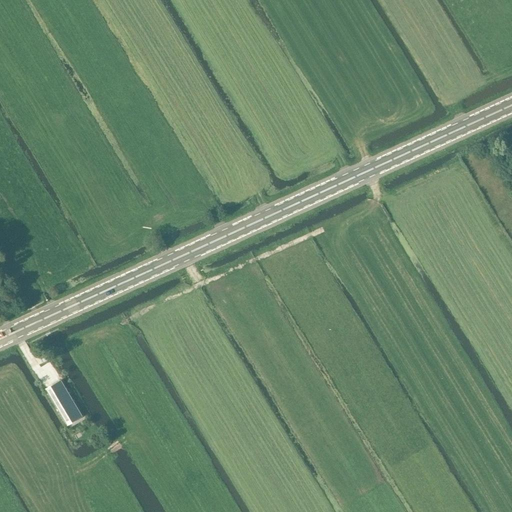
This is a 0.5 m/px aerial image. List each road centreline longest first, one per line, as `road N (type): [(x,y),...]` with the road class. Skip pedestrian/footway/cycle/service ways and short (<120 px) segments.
road 1 (secondary): [(0,339),(511,106)]
road 2 (track): [(511,250),(458,165),(122,324)]
road 3 (track): [(0,442),(63,479),(135,433)]
